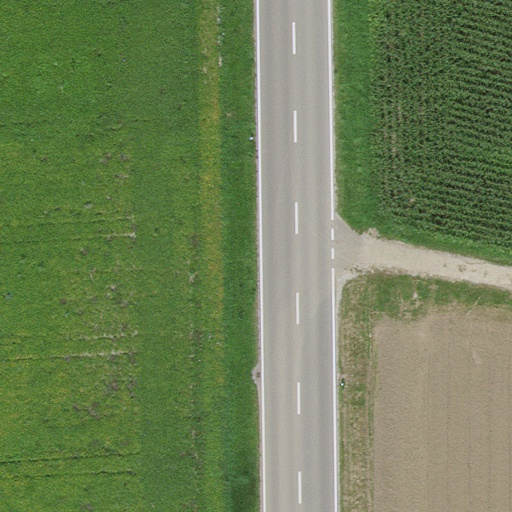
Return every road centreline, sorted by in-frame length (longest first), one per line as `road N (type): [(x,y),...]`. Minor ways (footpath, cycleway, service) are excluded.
road 1 (secondary): [(302,511),(295,0)]
road 2 (track): [(299,244),(511,292)]
